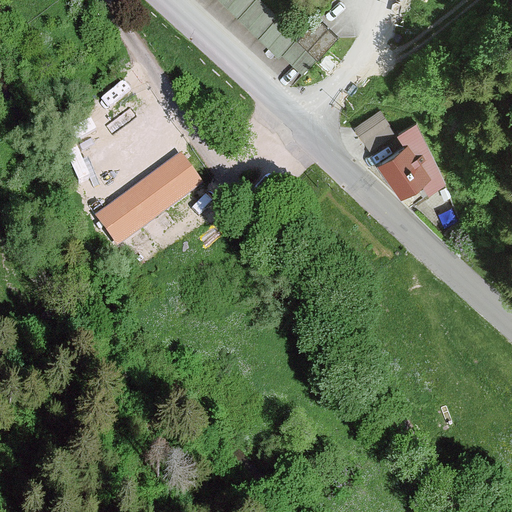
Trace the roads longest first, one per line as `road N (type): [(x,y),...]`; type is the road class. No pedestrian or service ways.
road 1 (track): [(464,511),(105,0)]
road 2 (track): [(511,92),(409,109),(376,103),(347,78),(406,52),(473,0)]
road 3 (tertiary): [(310,135),(511,323)]
road 4 (tertiary): [(167,0),(310,135)]
road 5 (residential): [(387,0),(377,34),(310,135)]
